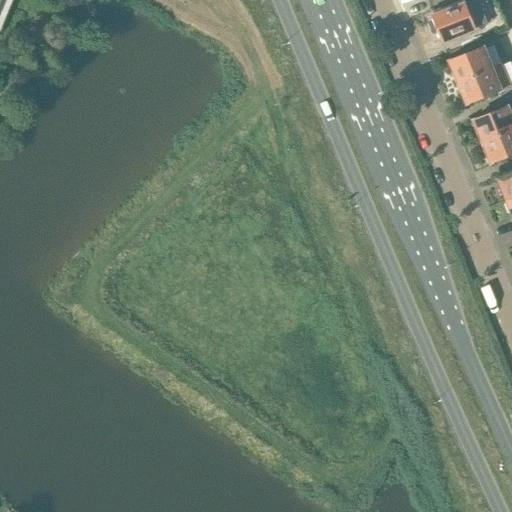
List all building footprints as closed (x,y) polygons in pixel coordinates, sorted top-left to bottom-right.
[(464,0),(466,3),(433,17),(442,41),(488,22),(478,0),(464,0)] [(459,82),(509,62),(509,61),(492,68),(483,46),(450,60),(459,82)] [(511,67),(509,62),(459,82),(468,104),(511,86),(511,67)] [(483,141),(511,129),(511,103),(474,119),(483,141)] [(511,155),(511,129),(483,141),(492,163),(511,155)] [(507,200),(511,198),(511,172),(498,178),(507,200)]
